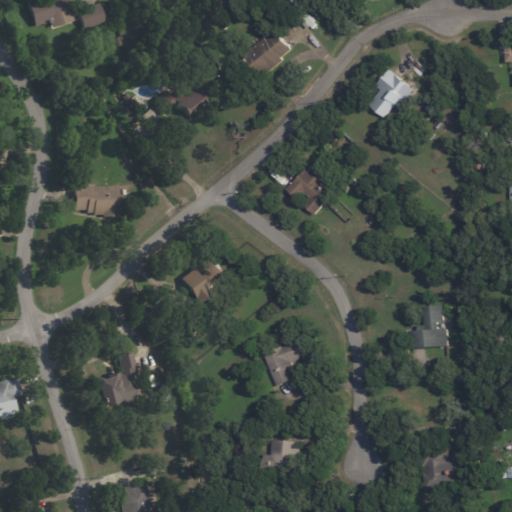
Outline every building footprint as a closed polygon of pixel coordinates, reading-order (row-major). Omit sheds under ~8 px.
[(68,0),(73,12),(76,22),(54,29),(52,23),(36,28),(28,5),(42,0),(68,0)] [(74,12),(98,4),(99,7),(105,5),(108,16),(103,18),(105,24),(81,32),(74,12)] [(285,41),(293,50),(284,59),(285,60),(266,78),(246,55),(266,38),(268,40),(277,32),(285,41)] [(118,37),(121,46),(114,49),(111,40),(118,37)] [(394,73),(414,90),(400,107),(397,105),(386,118),(370,106),(383,91),(377,86),(391,70),(394,73)] [(207,103),(188,120),(173,103),(160,114),(150,103),(162,93),(168,99),(180,89),(174,82),(185,73),(195,84),(193,86),(207,103)] [(132,103),(128,106),(121,98),(126,94),(132,103)] [(334,195),(315,216),(304,207),(311,199),(304,193),(298,200),(288,191),(307,170),(312,175),(318,168),(329,177),(322,185),(334,195)] [(115,213),(83,214),(83,211),(71,212),(70,189),(114,187),(115,213)] [(193,297),(180,281),(192,271),(194,272),(211,257),(227,276),(216,286),(216,285),(208,291),(212,295),(202,304),(195,295),(193,297)] [(446,318),(446,325),(449,325),(450,347),(411,349),(411,332),(427,331),(426,308),(445,307),(446,318)] [(290,382),(277,387),(264,354),(298,340),(305,358),(292,363),(293,368),(291,369),(296,380),(290,382)] [(131,359),(134,372),(130,373),(136,392),(130,393),(132,398),(98,408),(92,387),(89,385),(89,380),(94,379),(97,381),(107,378),(106,376),(118,372),(114,357),(129,353),(131,359)] [(458,376),(470,376),(470,383),(458,384),(458,376)] [(17,388),(19,395),(12,397),(16,411),(0,415),(0,382),(14,378),(17,388)] [(164,391),(167,401),(161,403),(157,393),(164,391)] [(296,443),(293,475),(261,473),(263,456),(270,456),(271,441),(296,443)] [(425,451),(448,449),(450,464),(456,463),(457,477),(449,478),(450,488),(426,491),(424,476),(427,475),(426,468),(423,468),(421,452),(425,451)] [(117,511),(115,490),(142,487),(145,511),(117,511)]
